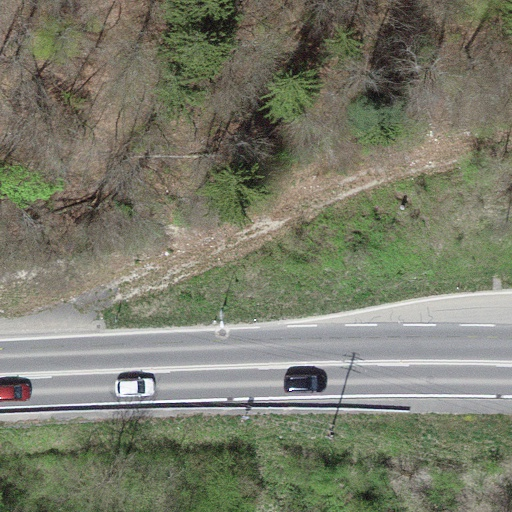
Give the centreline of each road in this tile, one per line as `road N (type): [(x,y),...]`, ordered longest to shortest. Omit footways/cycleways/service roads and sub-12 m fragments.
road 1 (track): [(511,131),(269,220),(77,312),(72,373)]
road 2 (primary): [(511,365),(0,376)]
